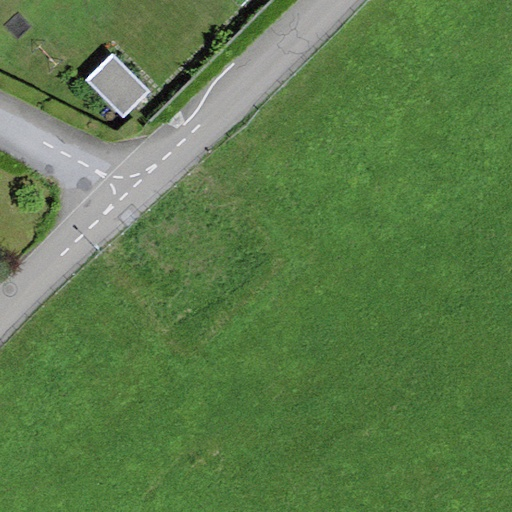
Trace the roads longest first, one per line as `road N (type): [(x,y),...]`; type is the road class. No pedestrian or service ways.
road 1 (residential): [(323,0),(131,190)]
road 2 (residential): [(131,190),(0,323)]
road 3 (residential): [(131,190),(0,118)]
